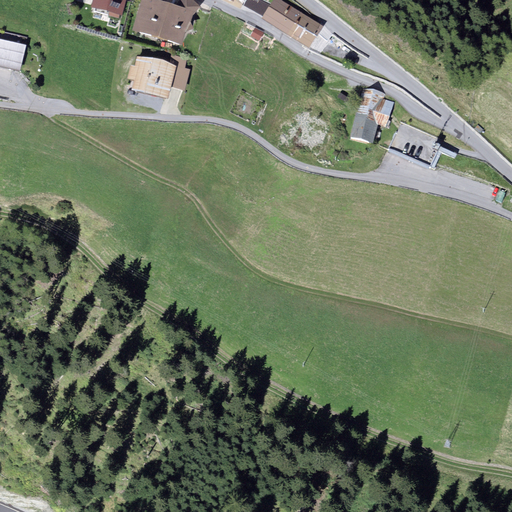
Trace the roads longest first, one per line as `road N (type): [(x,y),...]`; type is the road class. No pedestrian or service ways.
road 1 (track): [(511,471),(376,433),(242,365),(50,222),(0,210)]
road 2 (track): [(43,109),(192,195),(247,265),(279,281),(511,333)]
road 3 (residential): [(0,102),(230,119),(299,166),(446,184),(511,213)]
road 4 (residential): [(215,0),(461,127)]
road 5 (residential): [(461,127),(306,0)]
